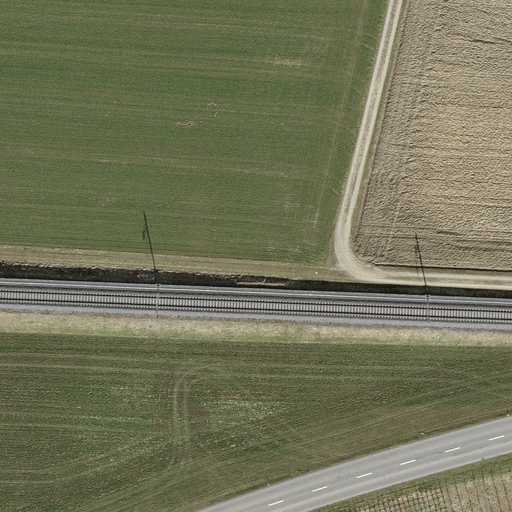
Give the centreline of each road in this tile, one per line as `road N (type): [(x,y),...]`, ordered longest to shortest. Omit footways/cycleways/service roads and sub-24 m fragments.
road 1 (track): [(395,0),(345,220),(350,262),(387,277),(511,284)]
road 2 (track): [(0,259),(387,277)]
road 3 (tertiary): [(511,433),(251,511)]
